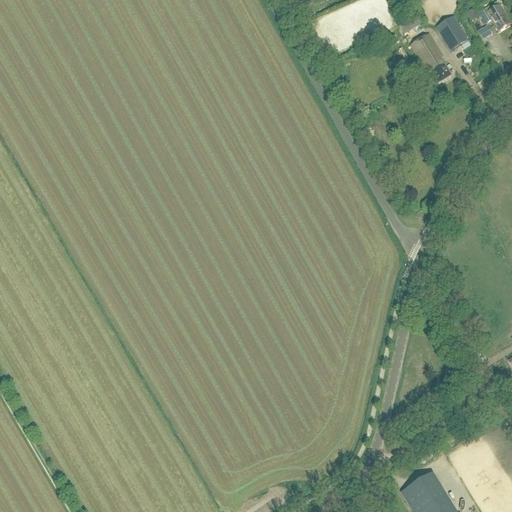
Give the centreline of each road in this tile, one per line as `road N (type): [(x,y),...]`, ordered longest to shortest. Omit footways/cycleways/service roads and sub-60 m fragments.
road 1 (unclassified): [(421,266),(269,0)]
road 2 (tertiary): [(317,511),(358,480),(373,456),(421,266)]
road 3 (track): [(368,466),(410,445),(480,384),(469,346),(421,266)]
road 4 (tertiary): [(421,266),(511,104)]
